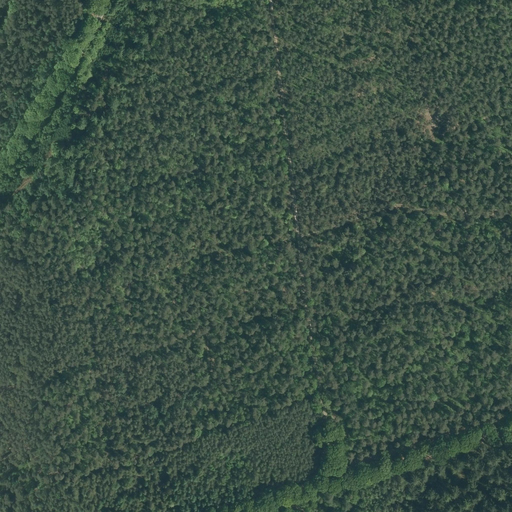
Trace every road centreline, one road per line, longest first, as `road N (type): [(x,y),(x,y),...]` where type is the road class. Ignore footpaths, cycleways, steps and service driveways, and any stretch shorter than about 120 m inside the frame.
road 1 (track): [(337,481),(305,302),(269,0)]
road 2 (track): [(511,415),(199,511)]
road 3 (track): [(511,427),(279,498)]
road 4 (track): [(297,238),(397,205),(511,212)]
road 5 (tertiary): [(0,167),(27,136),(106,0)]
road 6 (unknown): [(0,138),(88,0)]
